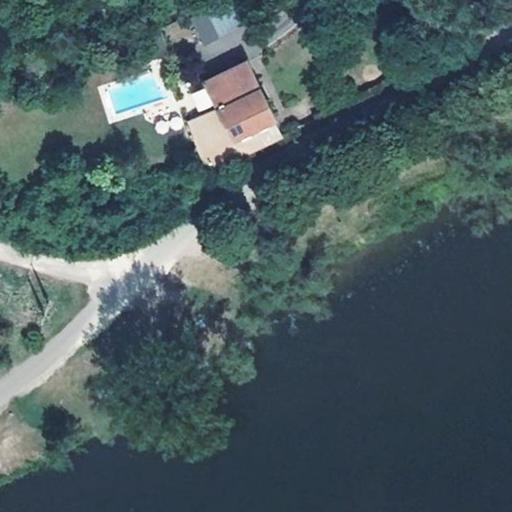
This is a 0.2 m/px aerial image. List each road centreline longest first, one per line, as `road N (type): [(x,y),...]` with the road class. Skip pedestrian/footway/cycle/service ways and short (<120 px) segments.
road 1 (residential): [(0,391),(228,198),(501,47),(511,32)]
road 2 (track): [(0,254),(123,290)]
